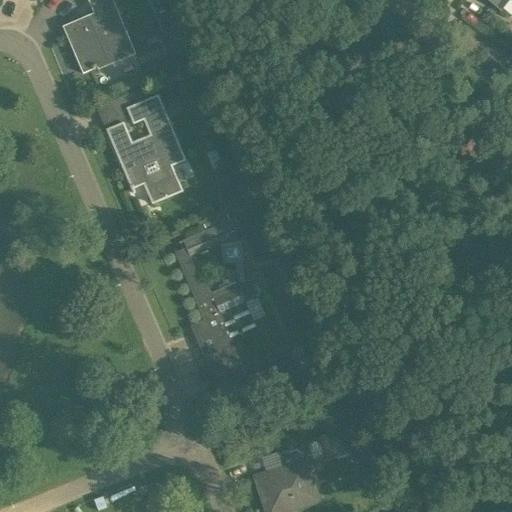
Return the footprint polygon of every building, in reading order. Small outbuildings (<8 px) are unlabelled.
[(85,23),(83,18),(62,27),(82,75),(97,69),(96,67),(117,58),(118,60),(119,59),(114,48),(130,42),(111,0),(87,0),(95,19),(85,23)] [(484,0),(499,11),(507,0),(484,0)] [(171,65),(183,60),(178,49),(166,54),(171,65)] [(132,146),(123,123),(106,130),(133,194),(134,193),(133,190),(147,183),(156,203),(176,194),(165,168),(184,160),(157,95),(143,101),(138,90),(121,98),(133,125),(143,120),(150,138),(132,146)] [(203,321),(190,327),(208,369),(212,367),(221,390),(248,378),(232,343),(258,332),(245,302),(256,298),(256,299),(262,296),(256,281),(249,281),(250,283),(244,284),(241,263),(243,262),(240,242),(238,242),(238,241),(227,243),(223,236),(235,231),(231,220),(178,242),(179,244),(182,242),(185,248),(174,253),(203,321)] [(281,469),(255,478),(266,511),(284,511),(318,501),(307,468),(314,466),(307,445),(276,455),(281,469)]
